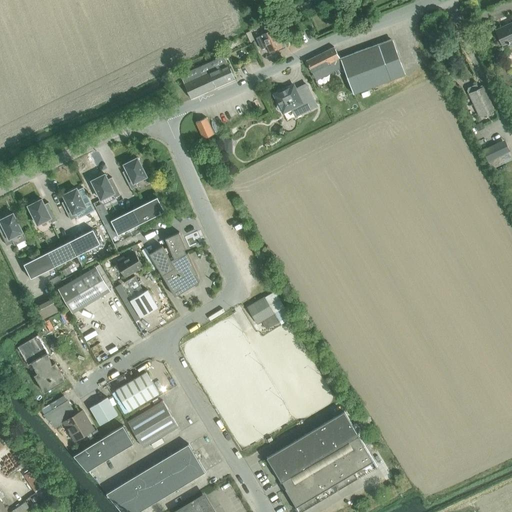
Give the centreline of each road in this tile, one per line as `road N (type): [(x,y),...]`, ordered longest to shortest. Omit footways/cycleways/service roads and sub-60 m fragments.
road 1 (tertiary): [(161,118),(439,0)]
road 2 (unclassified): [(162,339),(239,293),(161,118)]
road 3 (unclassified): [(265,511),(162,339)]
road 4 (tertiary): [(0,190),(161,118)]
